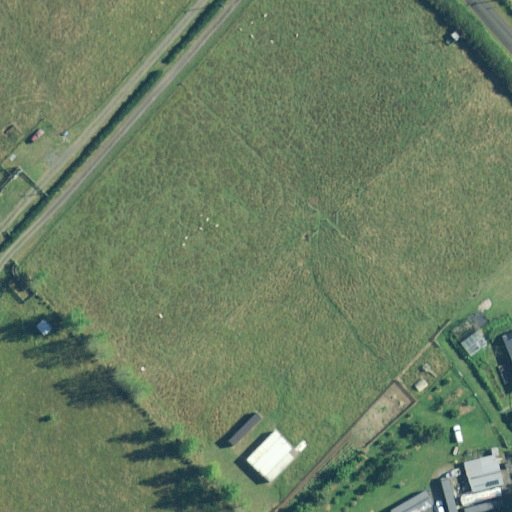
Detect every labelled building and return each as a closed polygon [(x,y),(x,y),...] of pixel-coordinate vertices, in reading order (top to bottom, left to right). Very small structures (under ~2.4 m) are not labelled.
[(53,330),(45,318),(36,325),(44,337),(53,330)] [(488,344),(478,330),(460,342),(470,356),(488,344)] [(511,333),(503,337),(511,360),(511,371),(511,372),(511,371),(511,333)] [(473,495),(499,488),(499,486),(503,485),(495,455),(465,463),(473,495)] [(499,488),(473,495),(461,498),(464,511),(484,511),(504,507),(499,488)]
